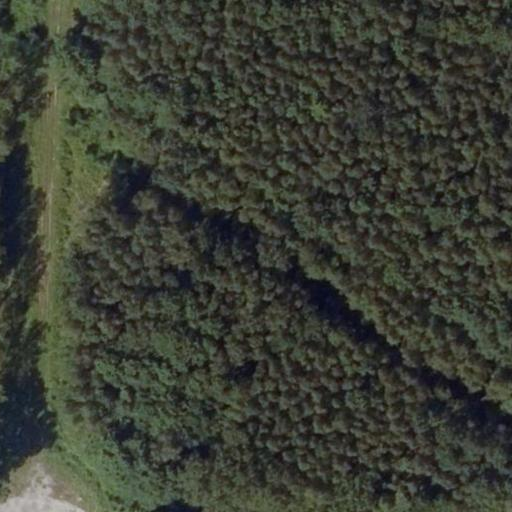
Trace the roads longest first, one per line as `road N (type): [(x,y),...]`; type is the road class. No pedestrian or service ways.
road 1 (track): [(511,410),(395,345),(57,71),(0,35)]
road 2 (track): [(60,0),(38,511)]
